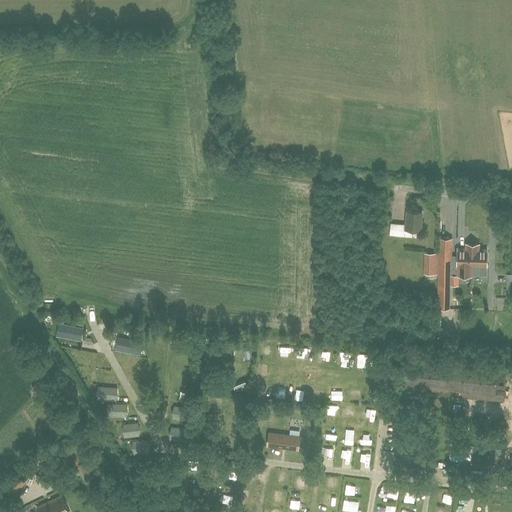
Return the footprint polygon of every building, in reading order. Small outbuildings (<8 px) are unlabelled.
[(422,211),(416,211),(407,210),(406,224),(398,223),(396,235),(412,236),(413,229),(420,230),(422,211)] [(452,238),(439,237),(438,308),(450,308),(451,285),(458,285),(458,275),(471,275),(480,275),(481,266),(486,266),(487,249),(478,249),(478,244),(473,244),(466,244),(466,249),(457,248),(457,256),(452,256),(452,238)] [(438,264),(424,263),(424,274),(437,274),(438,264)] [(80,340),(83,328),(63,324),(61,336),(80,340)] [(135,353),(138,341),(118,337),(116,349),(135,353)] [(508,366),(406,356),(403,391),(504,401),(508,366)] [(197,411),(194,433),(207,435),(211,413),(197,411)] [(267,445),(297,449),(299,436),(269,432),(267,445)] [(498,471),(501,448),(467,445),(468,439),(461,438),(459,457),(463,458),(462,467),(470,468),(470,470),(495,473),(498,471)] [(71,470),(77,466),(86,479),(98,471),(88,458),(82,463),(66,439),(55,447),(71,470)] [(17,473),(5,484),(13,492),(25,482),(17,473)] [(473,511),(476,497),(465,496),(466,492),(462,492),(461,499),(468,500),(465,511),(473,511)] [(68,511),(61,495),(36,507),(38,511),(68,511)]
